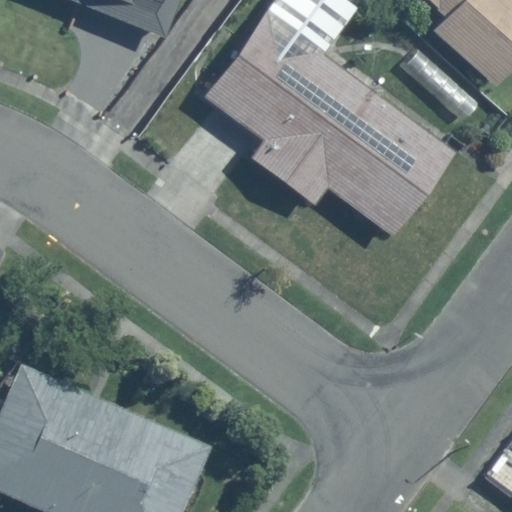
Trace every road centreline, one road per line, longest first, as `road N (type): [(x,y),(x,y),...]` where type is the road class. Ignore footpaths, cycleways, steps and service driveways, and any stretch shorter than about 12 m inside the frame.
road 1 (residential): [(0,148),(398,445)]
road 2 (residential): [(398,445),(511,288)]
